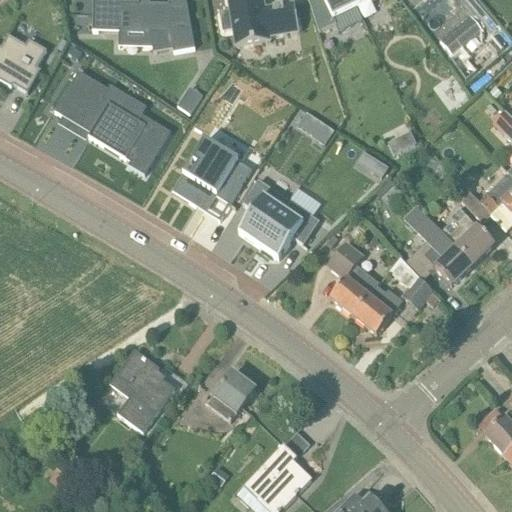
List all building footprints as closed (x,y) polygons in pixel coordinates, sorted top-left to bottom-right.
[(93,0),(93,34),(150,36),(153,56),(173,52),(174,56),(195,52),(185,0),(184,0),(169,3),(169,7),(122,6),(122,4),(96,3),(95,0),(93,0)] [(230,14),(221,16),(224,34),(234,32),(237,51),(271,44),(270,40),(300,35),(295,6),(265,12),(263,0),(236,0),(228,2),(230,14)] [(309,0),(308,1),(320,35),(336,27),(333,21),(357,10),(352,0),(309,0)] [(352,0),(357,10),(378,0),(381,0),(384,4),(393,0),(352,0)] [(1,51),(0,50),(0,83),(11,90),(13,88),(28,97),(41,74),(37,71),(47,54),(29,44),(26,49),(8,39),(1,51)] [(494,39),(487,44),(497,56),(504,51),(494,39)] [(467,82),(476,75),(467,63),(471,60),(463,50),(450,61),(467,82)] [(84,57),(75,51),(70,58),(79,64),(84,57)] [(79,75),(55,115),(63,120),(91,137),(89,140),(131,166),(128,169),(145,179),(171,136),(142,119),(138,125),(102,103),(108,93),(79,75)] [(502,92),(495,85),(488,92),(495,98),(502,92)] [(190,91),(178,110),(190,118),(202,99),(190,91)] [(325,150),(334,135),(325,129),(315,144),(325,150)] [(411,138),(388,149),(394,161),(417,150),(411,138)] [(184,176),(173,195),(196,210),(202,201),(212,208),(216,200),(230,208),(252,174),(238,165),(204,145),(192,164),(199,169),(191,180),(184,176)] [(382,182),(388,171),(380,166),(374,177),(382,182)] [(289,205),(259,184),(243,208),(253,215),(239,236),(259,250),(289,205)] [(494,197),(490,201),(498,209),(502,206),(511,215),(511,185),(504,193),(501,190),(494,197)] [(464,188),(455,197),(471,214),(479,205),(464,188)] [(487,198),(479,205),(490,217),(498,209),(490,201),(487,198)] [(293,242),(304,249),(320,225),(289,205),(259,250),(279,263),(293,242)] [(471,214),(482,225),(490,217),(479,205),(471,214)] [(424,245),(414,255),(432,274),(435,272),(452,289),(474,269),(441,234),(417,210),(403,223),(424,245)] [(452,224),(441,234),(474,269),(495,248),(478,230),(477,231),(458,212),(449,220),(452,224)] [(331,301),(355,320),(378,291),(377,290),(379,287),(368,278),(356,269),(364,259),(346,245),(327,269),(345,283),(331,301)] [(414,255),(404,265),(417,279),(422,284),(432,274),(414,255)] [(400,261),(389,276),(407,291),(417,279),(404,265),(400,261)] [(407,291),(401,299),(418,313),(426,303),(432,295),(422,284),(417,279),(407,291)] [(378,291),(355,320),(377,338),(393,319),(392,318),(402,305),(388,294),(385,296),(378,291)] [(432,295),(426,303),(433,309),(439,302),(432,295)] [(115,384),(111,389),(129,403),(124,409),(118,418),(143,437),(176,393),(156,378),(160,372),(135,354),(114,383),(115,384)] [(233,377),(214,401),(215,401),(208,409),(231,426),(237,418),(255,394),(233,377)] [(485,438),(506,460),(511,454),(511,403),(510,405),(511,407),(511,413),(503,422),(497,415),(487,424),(493,431),(485,438)] [(283,511),(285,511),(296,499),(297,499),(300,496),(299,495),(311,483),(298,471),(295,475),(289,469),(310,447),(297,435),(244,491),(236,500),(248,511),(256,503),(266,511),(283,511)] [(69,500),(85,478),(65,463),(49,485),(69,500)] [(229,479),(219,470),(210,480),(220,489),(229,479)]
